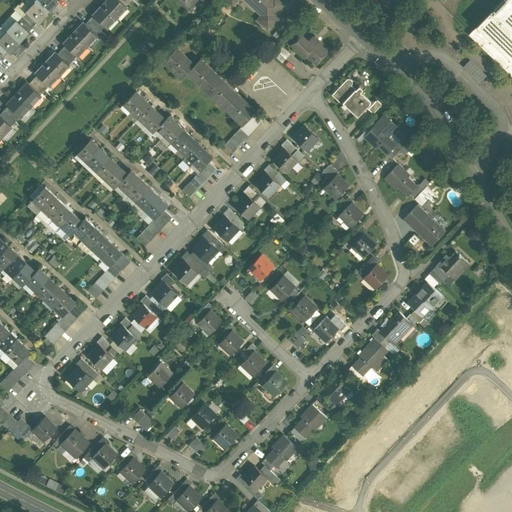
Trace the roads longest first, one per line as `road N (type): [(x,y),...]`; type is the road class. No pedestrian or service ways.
road 1 (residential): [(308,92),(47,369)]
road 2 (residential): [(308,382),(405,278),(345,139),(308,92)]
road 3 (residential): [(47,369),(48,395),(214,482),(308,382)]
road 4 (tertiary): [(361,37),(430,107),(511,240)]
road 5 (residential): [(511,396),(488,373),(469,373),(372,479),(360,511)]
road 6 (residential): [(308,382),(217,293)]
